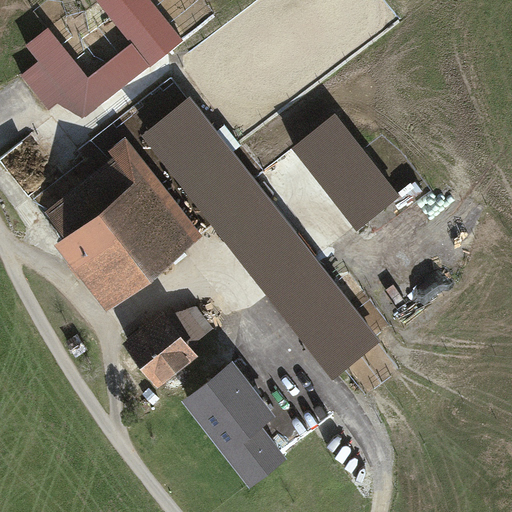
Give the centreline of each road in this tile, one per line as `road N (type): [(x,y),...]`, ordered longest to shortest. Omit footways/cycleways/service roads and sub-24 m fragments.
road 1 (unclassified): [(0,237),(65,363),(174,511)]
road 2 (track): [(117,440),(108,333),(55,272),(3,247)]
